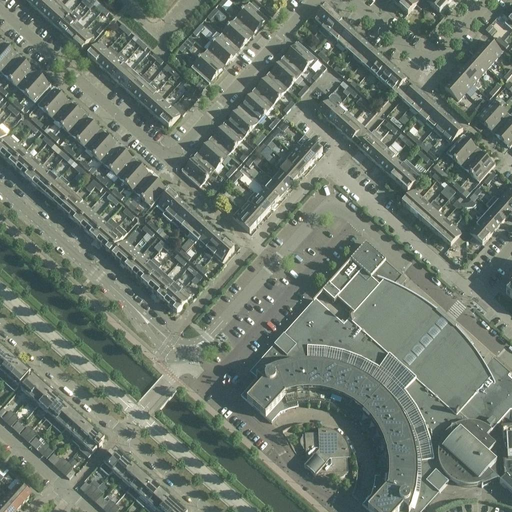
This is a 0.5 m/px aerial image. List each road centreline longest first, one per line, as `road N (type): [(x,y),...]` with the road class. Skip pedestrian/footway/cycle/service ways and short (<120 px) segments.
road 1 (residential): [(309,0),(167,162),(0,11)]
road 2 (tertiary): [(511,359),(332,205),(212,333)]
road 3 (residential): [(470,290),(326,164)]
road 4 (tertiary): [(138,314),(0,187)]
road 5 (residential): [(486,0),(432,62),(422,62),(352,0)]
road 6 (unclassified): [(122,432),(0,322)]
